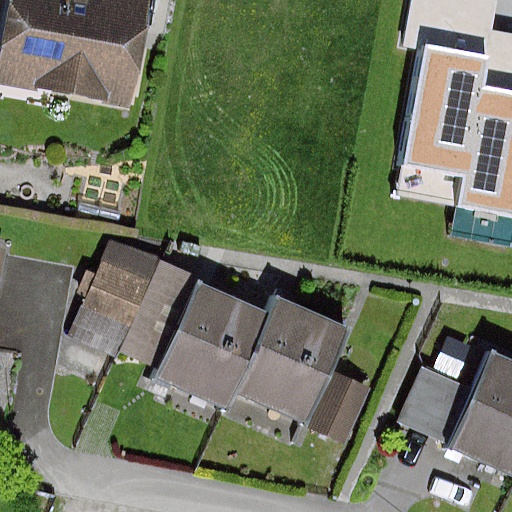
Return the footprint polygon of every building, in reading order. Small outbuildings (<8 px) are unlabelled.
[(26,0),(13,77),(148,101),(165,0),(26,0)] [(417,0),(396,166),(459,175),(455,206),(511,213),(511,85),(485,82),(496,0),(417,0)] [(291,291),(285,306),(122,237),(82,331),(173,369),(170,377),(246,409),(252,395),(317,422),(316,423),(358,440),(383,382),(347,367),(366,322),(291,291)] [(23,247),(0,242),(0,316),(4,292),(14,294),(23,247)] [(494,334),(449,315),(434,351),(479,370),(494,334)] [(511,347),(509,346),(462,441),(511,465),(511,347)]
